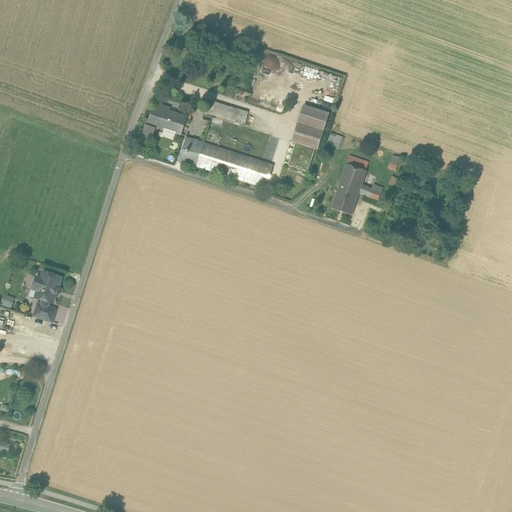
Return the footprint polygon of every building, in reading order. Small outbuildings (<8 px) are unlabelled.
[(248,112),(209,100),(205,113),(245,125),(248,112)] [(170,109),(155,104),(148,124),(149,125),(148,126),(145,125),(141,137),(152,140),(156,127),(181,135),(186,118),(169,112),(170,109)] [(304,105),(292,142),(295,143),(315,149),(317,150),(329,114),(304,105)] [(343,138),(331,133),(327,144),(339,148),(343,138)] [(274,165),(186,137),(178,162),(266,189),(274,165)] [(315,149),(295,143),(288,166),(308,172),(315,149)] [(393,156),(389,169),(395,171),(400,158),(393,156)] [(368,163),(349,157),(346,164),(366,171),(368,163)] [(366,171),(346,164),(341,181),(361,188),(362,185),(366,171)] [(398,179),(392,177),(389,184),(394,187),(398,179)] [(361,188),(341,181),(337,193),(336,192),(331,209),(351,216),(359,194),(359,193),(361,188)] [(383,188),(373,185),(372,189),(362,185),(359,193),(359,194),(378,201),(383,188)] [(61,279),(44,273),(42,279),(37,278),(33,290),(38,291),(36,298),(43,300),(41,306),(47,308),(49,302),(53,303),(61,279)] [(12,308),(14,297),(3,295),(1,305),(12,308)] [(41,306),(38,305),(34,316),(52,322),(55,310),(47,308),(41,306)] [(0,440),(0,450),(8,453),(10,443),(0,440)]
